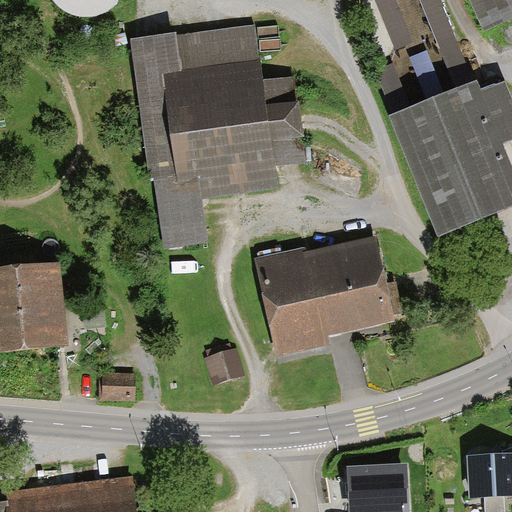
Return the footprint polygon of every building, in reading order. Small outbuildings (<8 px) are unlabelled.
[(52,0),(111,11),(112,0),(52,0)] [(511,0),(472,0),(486,28),(511,16),(511,0)] [(256,28),(131,40),(151,183),(157,182),(167,254),(210,248),(204,205),(282,192),(278,167),(309,164),(289,59),(261,63),(256,28)] [(478,83),(395,117),(441,230),(511,201),(511,167),(502,144),(511,140),(511,114),(500,85),(482,93),(478,83)] [(395,323),(380,242),(305,257),(303,251),(258,261),(280,361),(333,348),(330,336),(395,323)] [(0,355),(72,348),(62,266),(0,273),(0,355)] [(208,360),(216,386),(245,379),(238,351),(208,360)] [(105,381),(104,403),(139,405),(139,383),(105,381)] [(511,448),(494,456),(468,458),(471,501),(511,498),(511,448)] [(414,511),(412,466),(348,469),(350,511),(414,511)] [(0,505),(0,511),(137,511),(134,480),(6,493),(7,505),(0,505)]
